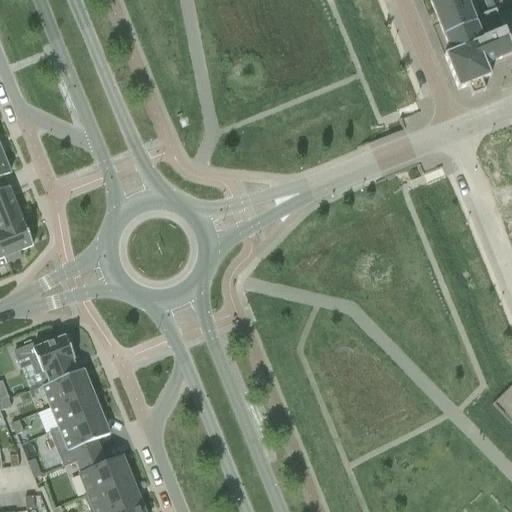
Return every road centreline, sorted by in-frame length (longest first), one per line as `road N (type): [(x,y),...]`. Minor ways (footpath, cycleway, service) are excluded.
road 1 (tertiary): [(281,511),(205,326),(197,282)]
road 2 (tertiary): [(164,203),(72,0)]
road 3 (tertiary): [(181,359),(244,511)]
road 4 (residential): [(181,359),(151,435),(180,511)]
road 5 (unclassified): [(305,192),(454,134)]
road 6 (residential): [(511,283),(454,134)]
road 7 (tertiary): [(40,0),(97,146)]
road 8 (residential): [(0,66),(18,112),(97,146)]
